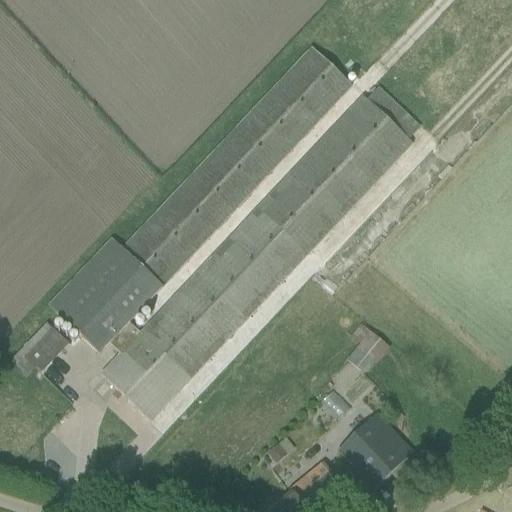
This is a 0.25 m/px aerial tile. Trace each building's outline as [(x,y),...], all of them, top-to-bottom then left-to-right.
[(100,379),(150,426),(412,149),(408,145),(419,131),(378,93),(366,104),(362,101),(139,337),(128,328),(351,92),(312,52),(121,253),(110,243),(47,311),(100,358),(109,348),(119,358),(100,379)] [(68,349),(46,328),(10,365),(27,381),(35,373),(40,378),(68,349)] [(358,348),(369,336),(360,329),(349,342),(358,348)] [(373,367),(375,369),(389,353),(369,336),(358,348),(346,364),(363,378),(373,367)] [(338,423),(348,414),(332,397),(322,407),(338,423)] [(375,419),(337,455),(374,493),(411,457),(375,419)] [(294,452),(285,442),(266,457),(275,469),(286,460),(285,459),(294,452)] [(327,511),(346,497),(321,468),(270,511),(327,511)]
